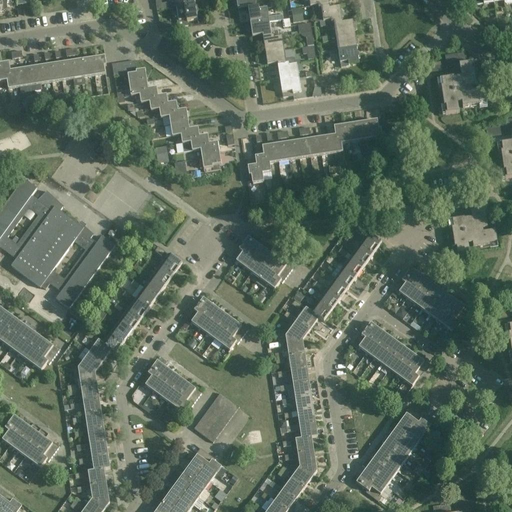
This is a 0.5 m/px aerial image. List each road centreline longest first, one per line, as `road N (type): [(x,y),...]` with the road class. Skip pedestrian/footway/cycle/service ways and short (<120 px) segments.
road 1 (residential): [(131,511),(120,395),(219,246)]
road 2 (residential): [(453,22),(378,98),(253,118)]
road 3 (residential): [(316,511),(343,465),(331,363),(371,305)]
road 4 (residential): [(371,305),(404,256),(424,205),(433,195),(466,190)]
road 5 (residential): [(253,118),(231,112),(145,50)]
